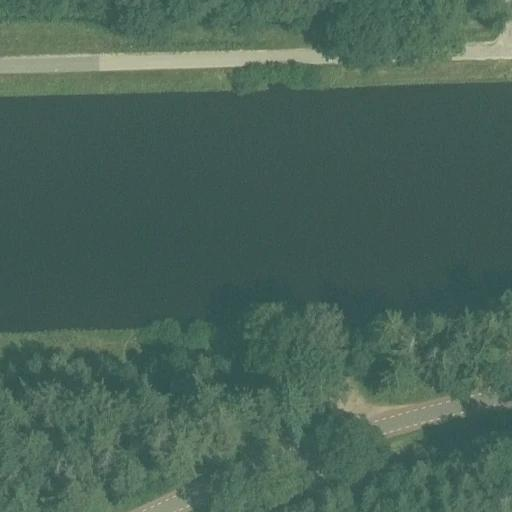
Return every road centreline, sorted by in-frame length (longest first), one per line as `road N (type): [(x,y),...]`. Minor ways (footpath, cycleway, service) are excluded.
road 1 (unclassified): [(0,68),(511,52)]
road 2 (secondary): [(176,511),(345,431),(511,395)]
